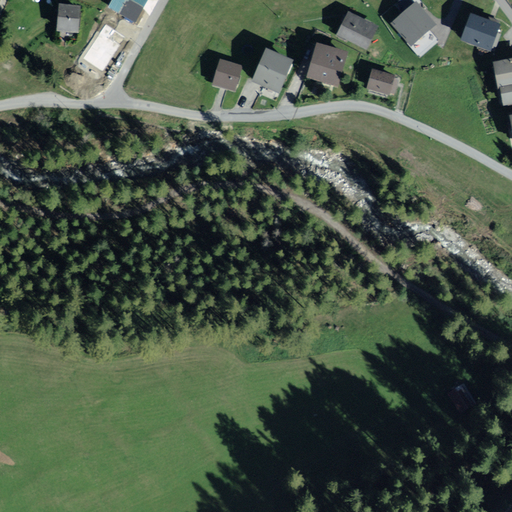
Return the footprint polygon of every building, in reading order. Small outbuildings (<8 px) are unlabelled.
[(116,0),(112,7),(135,21),(144,7),(132,0),(116,0)] [(416,7),(395,24),(418,51),(433,39),(427,32),(430,30),(433,27),(416,7)] [(60,9),(59,29),(77,31),(79,11),(60,9)] [(351,16),(341,35),(365,47),(374,28),(367,24),(351,16)] [(463,39),(490,49),(499,27),(472,17),(463,39)] [(102,72),(125,37),(105,24),(82,60),(102,72)] [(318,49),(309,78),(332,85),(336,86),(345,57),(318,49)] [(268,55),(256,83),(278,92),(283,78),(289,64),(268,55)] [(219,63),(214,84),(235,88),(240,68),(219,63)] [(511,63),(497,66),(505,105),(511,103),(511,63)] [(375,73),(371,88),(388,93),(392,78),(375,73)] [(462,384),(448,392),(457,408),(471,399),(462,384)]
